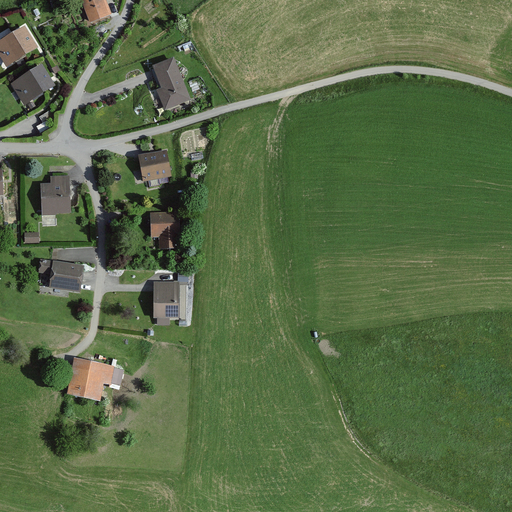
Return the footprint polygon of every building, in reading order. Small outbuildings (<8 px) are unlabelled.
[(104,0),(79,0),(89,25),(111,18),(104,0)] [(39,51),(25,30),(0,45),(0,58),(6,69),(39,51)] [(174,58),(152,67),(160,88),(156,91),(166,110),(193,99),(174,58)] [(57,89),(42,66),(9,84),(24,108),(57,89)] [(167,152),(137,158),(143,183),(172,177),(167,152)] [(50,184),(41,185),(42,215),(70,214),(69,175),(50,176),(50,184)] [(182,215),(151,215),(152,250),(185,249),(182,215)] [(87,267),(40,260),(38,274),(49,276),(47,288),(80,293),(87,267)] [(179,281),(152,284),(153,321),(179,319),(179,281)] [(110,385),(115,367),(76,358),(67,393),(99,400),(103,383),(110,385)]
